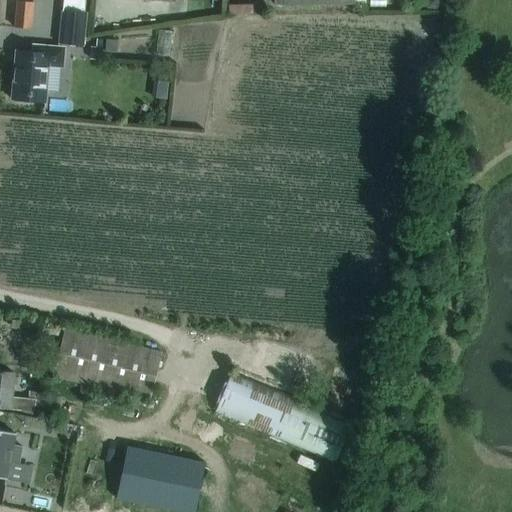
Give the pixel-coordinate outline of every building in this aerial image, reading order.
[(30,29),(32,2),(16,0),(14,27),(30,29)] [(83,13),(84,0),(63,0),(62,10),(61,10),(58,43),(83,46),(87,13),(83,13)] [(11,99),(45,102),(48,65),(62,66),(64,47),(32,45),(32,52),(15,50),(11,99)] [(161,351),(83,333),(63,329),(52,376),(150,399),(161,351)] [(21,410),(38,412),(39,409),(57,413),(61,397),(37,392),(35,399),(11,397),(13,372),(7,372),(0,370),(0,406),(8,408),(8,409),(21,410)] [(334,463),(351,422),(229,372),(212,413),(334,463)] [(0,430),(0,477),(5,479),(9,460),(19,462),(22,446),(12,444),(15,433),(0,430)] [(234,432),(230,440),(264,457),(268,449),(234,432)] [(137,456),(126,510),(136,511),(208,511),(216,474),(137,456)] [(50,511),(53,500),(28,495),(25,511),(28,511),(50,511)]
